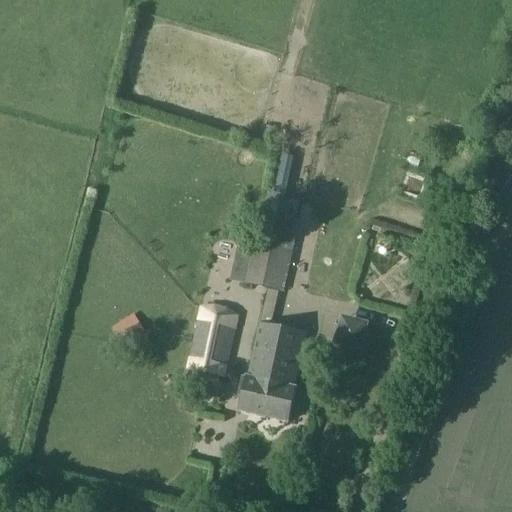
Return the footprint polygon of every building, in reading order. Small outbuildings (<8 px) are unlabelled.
[(252,260),(247,284),(281,291),(286,268),(289,253),(256,246),(252,260)] [(229,311),(213,308),(201,310),(189,370),(227,378),(239,316),(229,311)] [(144,333),(133,315),(112,329),(124,346),(144,333)] [(260,325),(250,370),(295,383),(305,336),(260,325)] [(295,383),(250,370),(249,374),(247,374),(245,380),(242,379),(238,396),(243,397),(240,412),(289,423),(297,387),(294,387),(295,383)]
